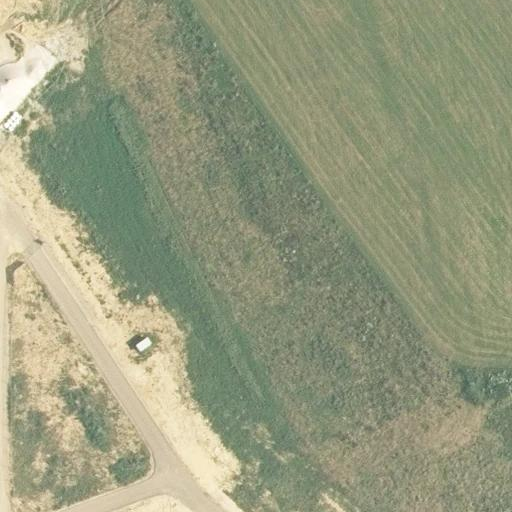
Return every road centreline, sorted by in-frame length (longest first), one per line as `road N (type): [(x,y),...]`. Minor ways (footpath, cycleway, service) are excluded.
road 1 (residential): [(511,334),(474,317),(268,110),(214,0)]
road 2 (residential): [(3,216),(176,476)]
road 3 (residential): [(3,216),(3,511)]
